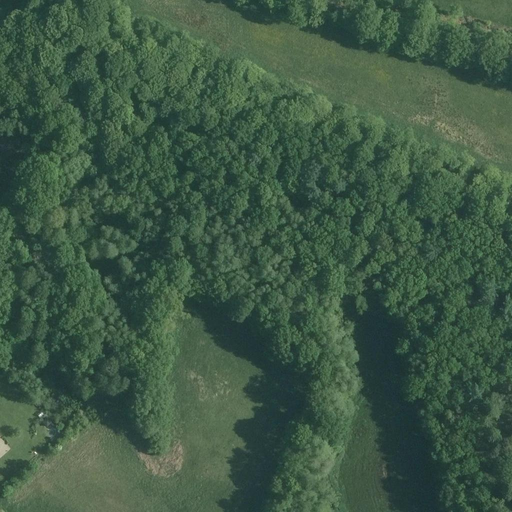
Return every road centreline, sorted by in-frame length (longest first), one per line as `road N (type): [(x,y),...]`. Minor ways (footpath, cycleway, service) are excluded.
road 1 (track): [(511,202),(53,0)]
road 2 (track): [(43,9),(37,15),(88,146),(78,187),(29,266),(12,347),(0,364)]
